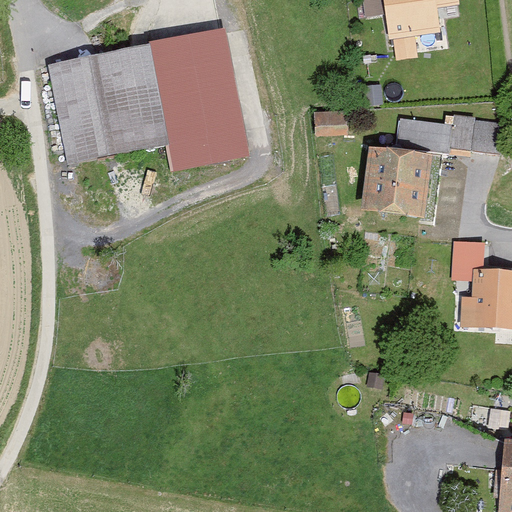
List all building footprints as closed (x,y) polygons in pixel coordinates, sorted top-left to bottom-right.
[(432,0),(385,0),(391,34),(437,28),(432,0)] [(224,24),(47,60),(67,160),(166,140),(172,167),(250,151),(224,24)] [(347,106),(312,110),(315,135),(350,131),(347,106)] [(444,117),(399,114),(397,143),(499,149),(501,120),(476,118),(476,112),(445,110),(444,117)] [(426,148),(368,142),(362,203),(420,208),(426,148)] [(511,266),(474,265),(473,293),(463,293),(462,324),(511,325),(511,266)] [(511,511),(511,432),(505,432),(497,511),(511,511)]
